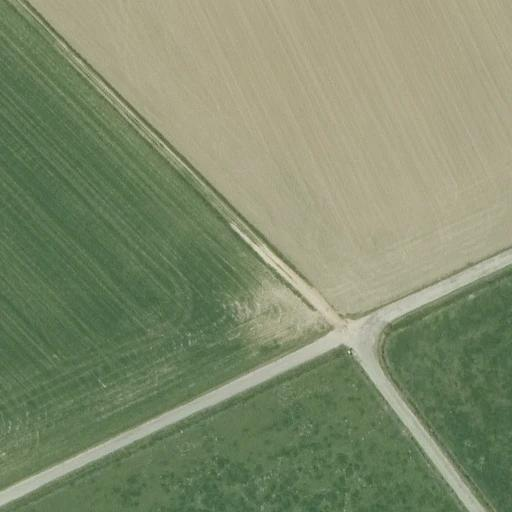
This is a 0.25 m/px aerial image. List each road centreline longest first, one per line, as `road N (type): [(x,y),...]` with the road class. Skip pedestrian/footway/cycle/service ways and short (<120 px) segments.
road 1 (track): [(0,501),(511,258)]
road 2 (track): [(348,337),(14,0)]
